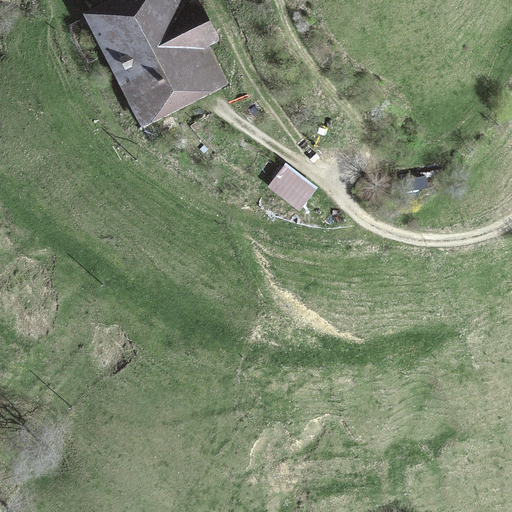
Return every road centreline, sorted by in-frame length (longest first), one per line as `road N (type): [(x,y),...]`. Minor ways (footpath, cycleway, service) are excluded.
road 1 (track): [(280,0),(297,40),(367,140),(343,190)]
road 2 (track): [(362,160),(426,161),(465,141),(511,63)]
